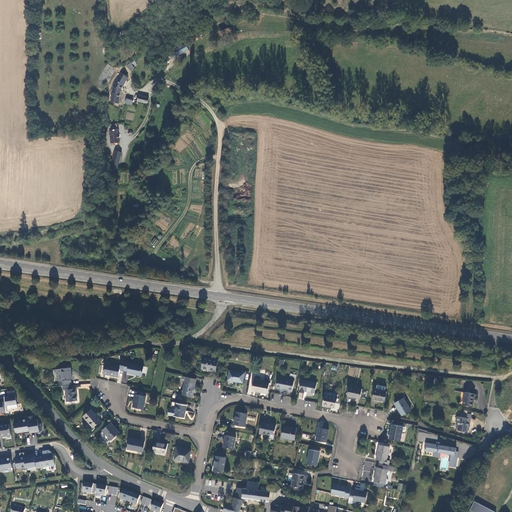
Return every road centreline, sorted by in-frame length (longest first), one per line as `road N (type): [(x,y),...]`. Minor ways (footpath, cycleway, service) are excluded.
road 1 (primary): [(511,339),(225,296)]
road 2 (unclassified): [(156,77),(200,99),(220,125),(217,295)]
road 3 (unclassified): [(225,296),(213,320),(180,343),(95,354),(22,347),(0,353)]
road 4 (track): [(218,312),(0,282)]
road 5 (primary): [(217,295),(0,263)]
road 6 (tertiary): [(106,467),(0,355)]
road 7 (residential): [(215,409),(246,400),(351,423)]
road 8 (track): [(154,261),(185,210),(192,168),(218,155)]
road 9 (residential): [(205,436),(125,417),(100,380)]
road 10 (residential): [(106,467),(77,472),(50,444),(0,452)]
